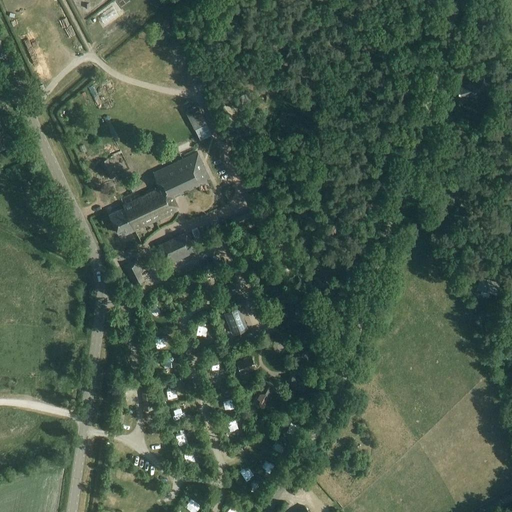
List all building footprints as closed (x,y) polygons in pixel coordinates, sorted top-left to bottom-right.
[(457,87),(458,92),(457,92),(458,93),(459,93),(460,97),(482,90),(485,87),(484,82),(479,80),(465,85),(457,87)] [(207,98),(203,100),(216,126),(223,123),(210,96),(207,98)] [(186,113),(200,141),(210,135),(197,107),(186,113)] [(0,148),(12,143),(6,131),(9,130),(1,113),(0,112),(0,148)] [(123,231),(125,235),(178,210),(171,194),(209,177),(197,152),(153,172),(159,185),(145,192),(146,194),(141,197),(139,195),(122,203),(124,207),(109,214),(118,233),(123,231)] [(107,159),(100,162),(108,179),(115,176),(107,159)] [(126,185),(132,182),(129,174),(123,177),(126,185)] [(457,198),(461,187),(444,181),(440,191),(457,198)] [(261,222),(255,232),(263,237),(269,227),(261,222)] [(197,228),(192,230),(197,241),(202,239),(197,228)] [(157,247),(165,265),(197,250),(192,239),(189,240),(186,233),(157,247)] [(142,271),(136,259),(123,265),(133,285),(144,280),(140,272),(142,271)] [(496,294),(499,283),(484,279),(479,278),(476,290),(481,291),(481,290),(496,294)] [(276,310),(292,303),(287,290),(279,293),(280,294),(275,296),(275,295),(271,297),(276,310)] [(239,307),(224,313),(232,333),(247,328),(239,307)] [(59,337),(67,337),(68,320),(59,319),(59,337)] [(300,319),(289,323),(293,331),(304,326),(300,319)] [(309,343),(299,348),(303,356),(313,351),(309,343)] [(161,359),(160,369),(171,369),(172,359),(161,359)] [(223,372),(221,362),(212,363),(214,374),(223,372)] [(251,362),(239,366),(242,375),(254,371),(251,362)] [(294,376),(288,383),(298,390),(303,383),(294,376)] [(267,383),(261,393),(269,397),(269,398),(275,387),(267,383)] [(174,398),(183,395),(181,388),(172,392),(174,398)] [(263,408),(269,397),(261,393),(260,392),(257,399),(260,400),(257,405),(263,408)] [(226,400),(230,411),(241,407),(237,396),(226,400)] [(182,402),(183,409),(193,409),(193,401),(182,402)] [(185,434),(196,431),(193,421),(182,424),(185,434)] [(244,421),(234,425),(239,435),(248,431),(244,421)] [(199,460),(202,465),(210,461),(207,455),(199,460)] [(113,476),(122,479),(125,469),(115,467),(113,476)] [(192,497),(188,504),(201,511),(205,505),(192,497)]
